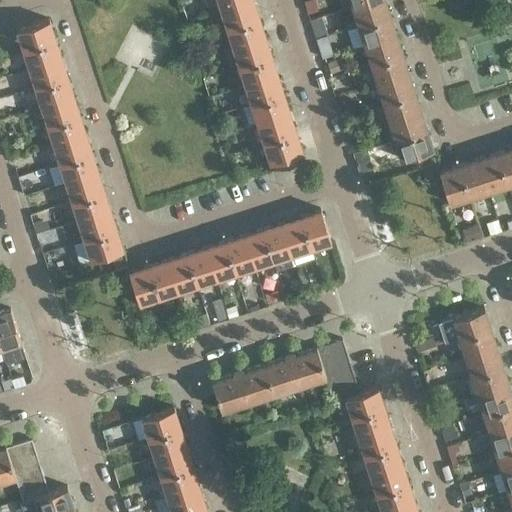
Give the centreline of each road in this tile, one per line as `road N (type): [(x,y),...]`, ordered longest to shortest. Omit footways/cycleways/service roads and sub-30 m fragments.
road 1 (unclassified): [(341,178),(143,244),(63,0)]
road 2 (unclassified): [(448,511),(376,294)]
road 3 (unclassified): [(180,354),(376,294)]
road 4 (unclassified): [(511,122),(477,132),(446,123),(404,0)]
road 5 (unclassified): [(341,178),(286,0)]
road 6 (unclassified): [(234,511),(180,354)]
road 7 (unclassified): [(37,288),(0,169)]
road 8 (unclassified): [(107,511),(72,393)]
road 9 (unclassified): [(376,294),(341,178)]
